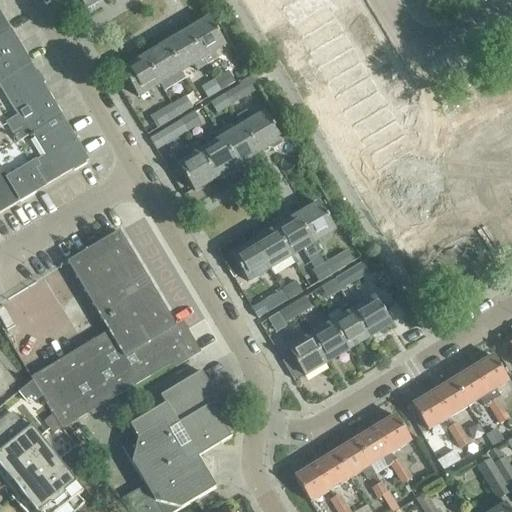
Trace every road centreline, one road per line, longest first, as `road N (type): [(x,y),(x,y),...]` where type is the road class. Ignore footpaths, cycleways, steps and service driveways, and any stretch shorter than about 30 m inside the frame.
road 1 (residential): [(255,429),(315,429),(511,309)]
road 2 (residential): [(255,429),(250,362),(140,174)]
road 3 (residential): [(140,174),(36,0)]
road 4 (residential): [(140,174),(0,253)]
road 5 (residential): [(384,0),(401,28),(423,42),(450,36),(511,0)]
road 6 (unknown): [(416,37),(423,82),(437,98),(511,61)]
